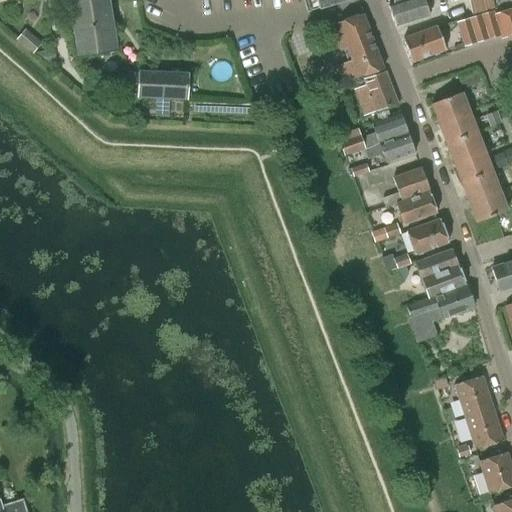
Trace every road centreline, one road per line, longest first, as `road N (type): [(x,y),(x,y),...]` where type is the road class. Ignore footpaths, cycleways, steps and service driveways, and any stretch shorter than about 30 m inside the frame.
road 1 (residential): [(511,397),(373,0)]
road 2 (unclassified): [(76,511),(62,402),(0,342)]
